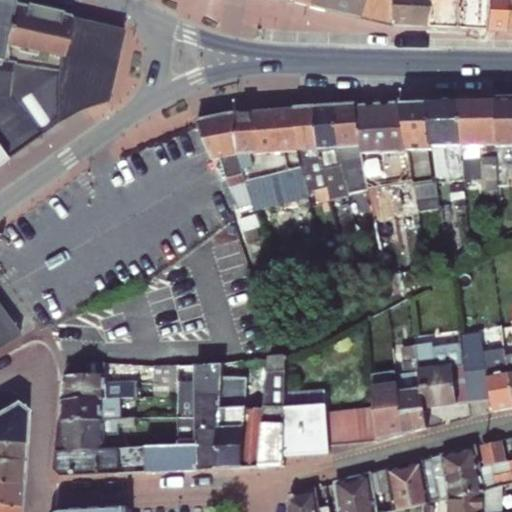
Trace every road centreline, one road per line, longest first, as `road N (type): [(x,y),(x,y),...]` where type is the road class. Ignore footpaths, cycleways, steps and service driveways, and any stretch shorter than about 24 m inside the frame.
road 1 (residential): [(277,481),(511,422)]
road 2 (residential): [(277,481),(37,495)]
road 3 (tertiary): [(337,61),(220,42),(139,8)]
road 4 (tertiary): [(142,107),(214,74),(337,61)]
road 5 (tertiary): [(337,61),(511,64)]
road 6 (tertiary): [(0,206),(142,107)]
road 7 (residential): [(37,495),(43,378),(28,365),(0,375)]
